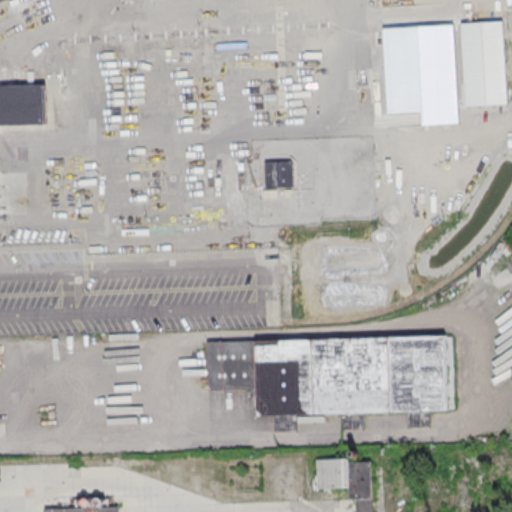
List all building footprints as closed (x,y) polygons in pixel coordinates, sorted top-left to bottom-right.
[(461,27),(503,25),(508,107),(466,110),(461,27)] [(0,89),(47,88),(49,127),(0,128),(0,89)] [(94,95),(137,94),(137,108),(109,108),(110,136),(95,137),(94,95)] [(267,162),(296,161),(297,189),(268,190),(267,162)] [(452,336),(454,411),(436,412),(436,428),(410,429),(409,411),(368,412),(369,428),(347,429),(346,414),(300,415),(300,430),(279,430),(279,415),(262,416),(262,387),(213,389),(212,343),(452,336)] [(315,459),(315,488),(348,488),(348,499),(356,499),(356,511),(372,511),(371,459),(315,459)]
